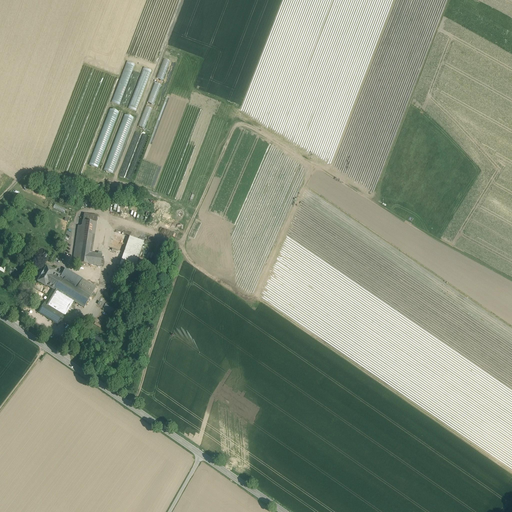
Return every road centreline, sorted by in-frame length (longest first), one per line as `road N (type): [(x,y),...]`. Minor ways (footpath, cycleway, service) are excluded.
road 1 (track): [(133,396),(182,245),(237,120),(511,278)]
road 2 (secondary): [(0,315),(201,455)]
